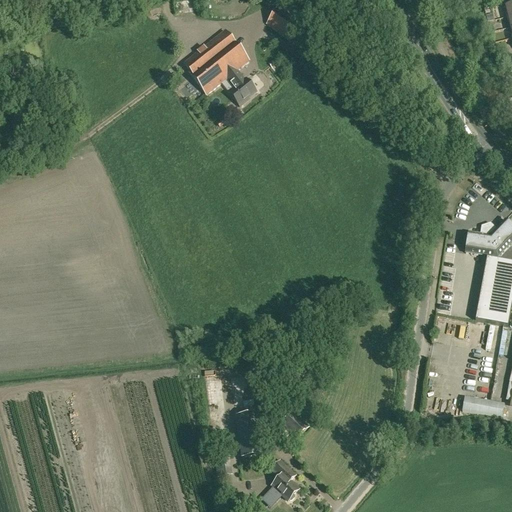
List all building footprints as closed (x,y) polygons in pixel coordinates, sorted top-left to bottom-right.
[(267,26),(289,41),(302,21),(280,6),(267,26)] [(225,33),(183,65),(207,96),(227,81),(235,90),(229,94),(240,108),(249,101),(248,100),(256,94),(246,81),(245,82),(237,72),(249,64),(225,33)] [(76,101),(62,102),(63,119),(77,119),(76,101)] [(491,260),(495,261),(495,259),(497,259),(511,243),(511,227),(505,221),(496,231),(491,226),(482,229),(481,236),(469,234),(465,254),(491,258),(491,260)] [(507,328),(511,303),(511,264),(486,260),(474,322),(507,328)] [(461,412),(502,419),(504,405),(464,398),(461,412)] [(242,458),(264,456),(259,415),(237,418),(242,458)] [(282,426),(297,440),(307,429),(293,415),(282,426)] [(279,480),(272,488),(287,502),(289,501),(289,502),(291,502),(294,499),(294,497),(293,496),(298,491),(289,482),(295,477),(280,463),(272,472),(279,480)]
